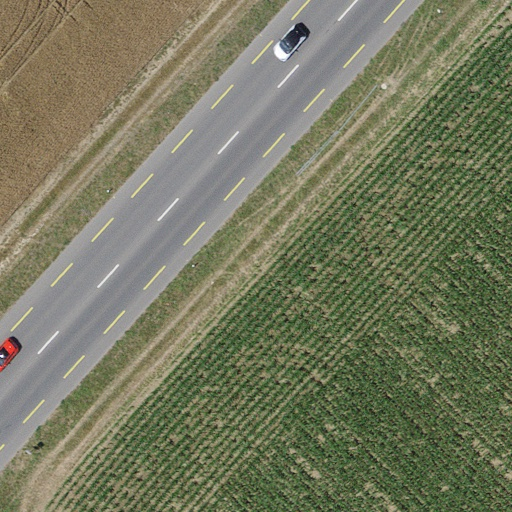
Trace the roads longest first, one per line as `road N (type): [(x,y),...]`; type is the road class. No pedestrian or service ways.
road 1 (primary): [(0,401),(361,0)]
road 2 (track): [(246,0),(0,270)]
